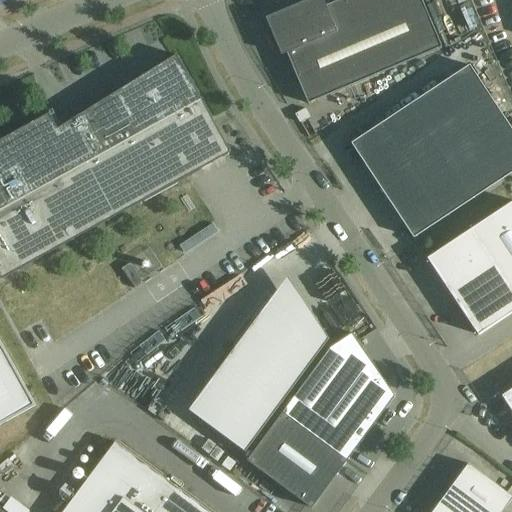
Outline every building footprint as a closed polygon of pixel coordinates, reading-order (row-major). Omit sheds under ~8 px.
[(285,49),(309,105),(442,49),(421,0),(344,0),(327,7),(324,0),(268,24),(280,53),(282,52),(281,51),(285,49)] [(231,154),(177,56),(59,130),(57,127),(50,114),(14,134),(14,135),(0,142),(0,276),(2,280),(143,202),(144,204),(201,172),(201,171),(231,154)] [(352,145),(414,240),(511,174),(511,130),(470,67),(352,145)] [(511,203),(428,260),(479,336),(511,314),(511,203)] [(246,454),(330,341),(319,324),(315,329),(273,298),(189,412),(246,454)] [(60,312),(49,316),(58,338),(69,333),(60,312)] [(331,350),(283,414),(247,462),(308,507),(309,507),(312,509),(319,500),(348,462),(376,424),(375,424),(395,397),(388,387),(353,335),(331,350)] [(0,426),(36,407),(0,342),(0,426)] [(511,390),(502,397),(511,411),(511,390)] [(466,457),(482,436),(472,428),(456,449),(466,457)] [(64,511),(208,511),(116,443),(64,511)] [(503,511),(511,501),(511,497),(469,465),(434,511),(503,511)]
